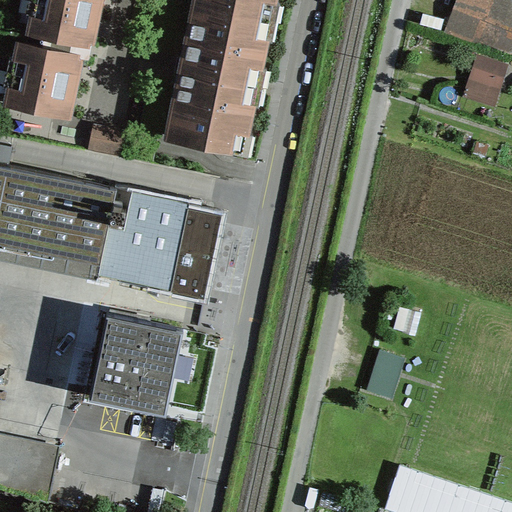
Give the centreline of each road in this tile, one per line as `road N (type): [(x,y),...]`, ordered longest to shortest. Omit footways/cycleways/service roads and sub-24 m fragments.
road 1 (residential): [(315,0),(204,511)]
road 2 (unknown): [(271,202),(0,147)]
